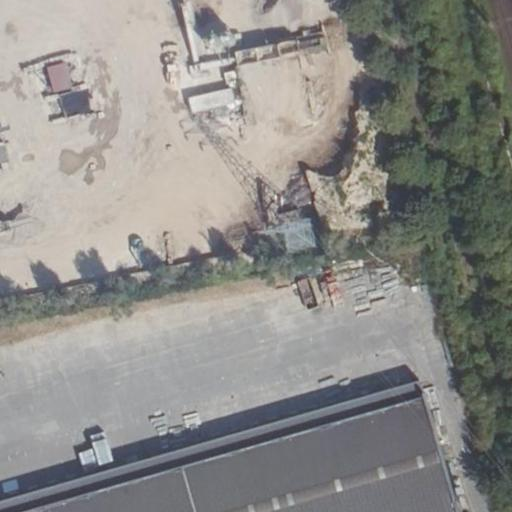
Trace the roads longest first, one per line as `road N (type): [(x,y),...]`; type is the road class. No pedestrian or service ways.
road 1 (unknown): [(128,0),(143,128),(176,145),(215,149),(295,147),(336,129),(357,90),(361,61),(345,0)]
road 2 (unknown): [(0,437),(379,331)]
